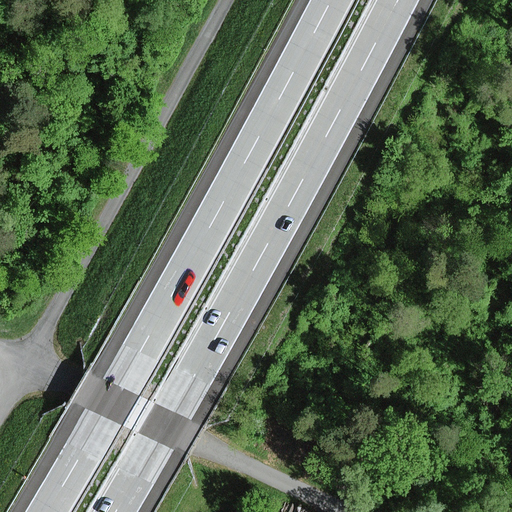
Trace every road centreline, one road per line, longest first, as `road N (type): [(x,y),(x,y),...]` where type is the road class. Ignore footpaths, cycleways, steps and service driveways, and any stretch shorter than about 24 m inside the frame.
road 1 (motorway): [(331,0),(46,511)]
road 2 (motorway): [(121,511),(402,0)]
road 3 (track): [(25,363),(224,0)]
road 4 (track): [(345,511),(25,363)]
